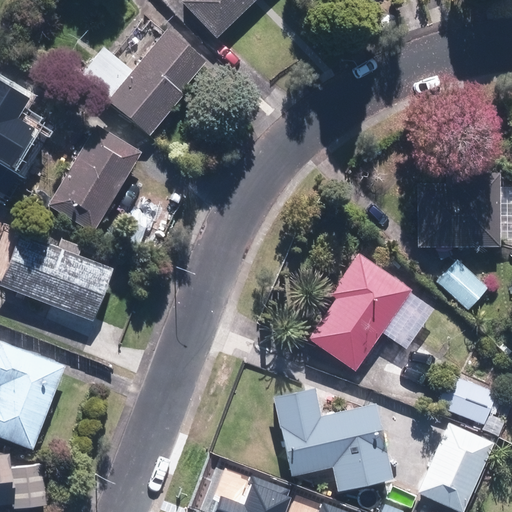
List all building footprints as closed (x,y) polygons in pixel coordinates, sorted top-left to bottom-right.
[(181,0),(177,4),(210,39),(251,0),(181,0)] [(162,32),(103,101),(142,134),(176,95),(175,95),(200,64),(162,32)] [(0,198),(7,203),(54,127),(21,107),(26,99),(0,83),(0,198)] [(87,230),(134,153),(90,127),(43,204),(87,230)] [(411,175),(411,246),(493,246),(493,175),(411,175)] [(14,233),(0,268),(0,286),(86,320),(106,268),(14,233)] [(302,338),(348,369),(402,289),(351,255),(324,294),(329,297),(302,338)] [(484,289),(454,261),(433,282),(464,311),(484,289)] [(0,438),(26,448),(57,366),(0,344),(0,438)] [(445,376),(433,405),(480,425),(492,396),(445,376)] [(306,387),(265,396),(283,474),(325,464),(331,490),(383,478),(366,404),(313,417),(306,387)] [(412,494),(453,511),(457,511),(488,443),(443,423),(412,494)] [(0,459),(0,502),(8,501),(8,505),(40,501),(36,464),(6,467),(7,471),(1,472),(0,459)] [(290,489),(249,474),(239,501),(219,493),(211,511),(286,511),(291,499),(287,497),(290,489)] [(347,511),(322,502),(317,511),(347,511)]
